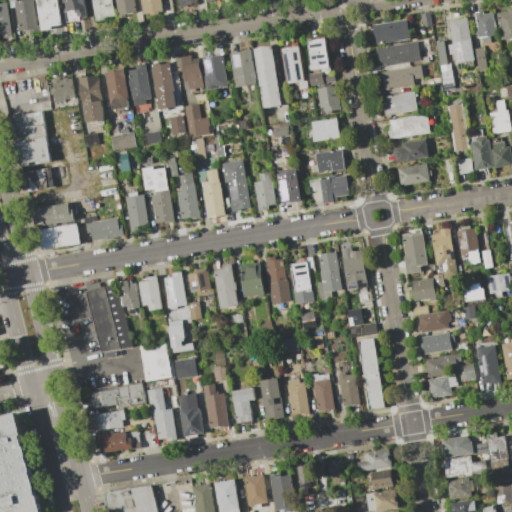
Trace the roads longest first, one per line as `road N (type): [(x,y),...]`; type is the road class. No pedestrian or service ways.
road 1 (residential): [(81,477),(511,405)]
road 2 (residential): [(5,278),(366,216)]
road 3 (residential): [(0,61),(333,12)]
road 4 (residential): [(378,225),(424,511)]
road 5 (primary): [(55,378),(0,160)]
road 6 (residential): [(333,12),(346,31),(374,203)]
road 7 (primary): [(5,278),(48,447)]
road 8 (residential): [(388,212),(511,191)]
